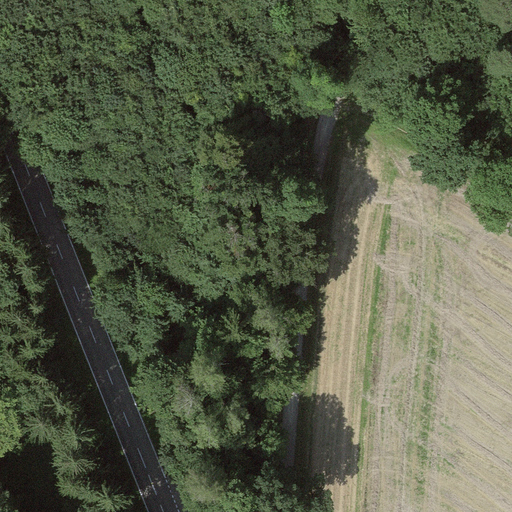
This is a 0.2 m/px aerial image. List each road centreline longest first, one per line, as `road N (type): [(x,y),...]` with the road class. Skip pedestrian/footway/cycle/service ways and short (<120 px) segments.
road 1 (track): [(364,0),(343,57),(314,197),(297,324),(287,511)]
road 2 (tertiary): [(166,511),(0,92)]
